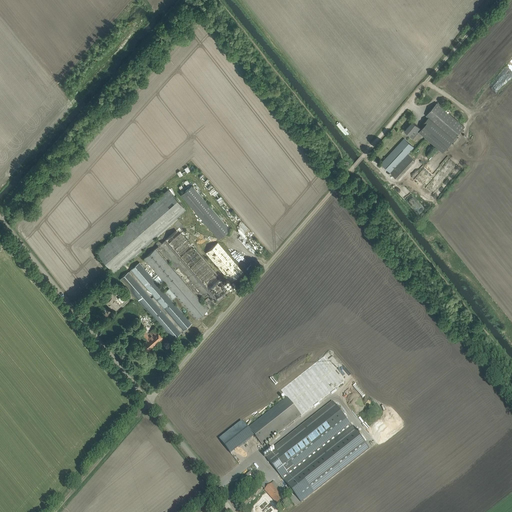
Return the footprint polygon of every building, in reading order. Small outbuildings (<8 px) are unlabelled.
[(433,122),(422,134),(443,152),(465,127),(441,106),(439,105),(437,103),(426,115),(428,117),(433,122)] [(413,121),(405,131),(410,134),(409,135),(413,139),(419,132),(422,134),(433,122),(428,117),(423,123),(425,125),(421,129),(420,128),(420,127),(413,121)] [(381,163),(398,179),(415,160),(408,154),(411,150),(401,141),(381,163)] [(181,194),(219,239),(230,229),(191,185),(181,194)] [(122,264),(128,272),(131,270),(126,264),(178,219),(176,217),(186,209),(183,206),(185,204),(174,191),(171,193),(168,189),(96,252),(113,272),(122,264)] [(178,229),(144,259),(169,288),(165,292),(172,300),(176,296),(193,315),(196,319),(208,309),(205,305),(213,298),(214,300),(229,288),(178,229)] [(213,262),(231,282),(243,272),(218,242),(206,253),(211,258),(213,262)] [(128,272),(120,279),(147,310),(172,340),(192,323),(172,300),(165,292),(139,262),(131,270),(128,272)] [(110,305),(114,310),(119,305),(115,300),(116,298),(112,294),(109,296),(111,299),(106,302),(109,306),(110,305)] [(123,295),(118,299),(121,303),(126,299),(123,295)] [(163,337),(154,328),(147,334),(145,331),(141,335),(145,340),(142,344),(148,350),(163,337)] [(249,428),(263,446),(301,415),(287,397),(249,428)] [(274,448),(276,451),(267,458),(302,502),(371,448),(334,401),(274,448)] [(254,436),(242,421),(219,439),(231,454),(254,436)] [(280,494),(271,484),(265,490),(273,499),(273,498),(279,504),(284,499),(280,495),(280,494)]
